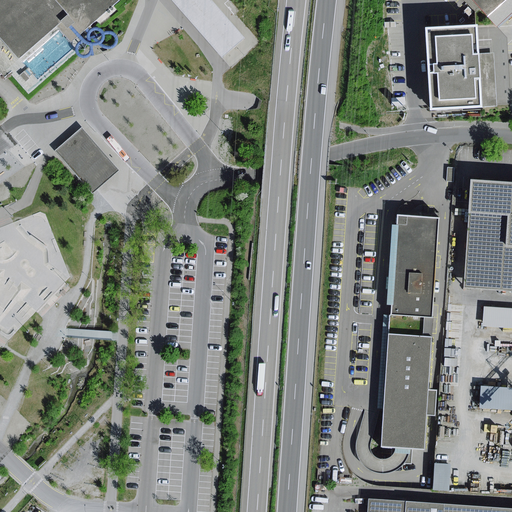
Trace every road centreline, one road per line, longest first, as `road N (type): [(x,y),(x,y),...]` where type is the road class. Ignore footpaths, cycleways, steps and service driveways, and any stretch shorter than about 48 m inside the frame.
road 1 (motorway): [(288,511),(330,0)]
road 2 (motorway): [(297,0),(257,511)]
road 3 (residential): [(186,233),(192,198),(216,176),(418,137),(511,137)]
